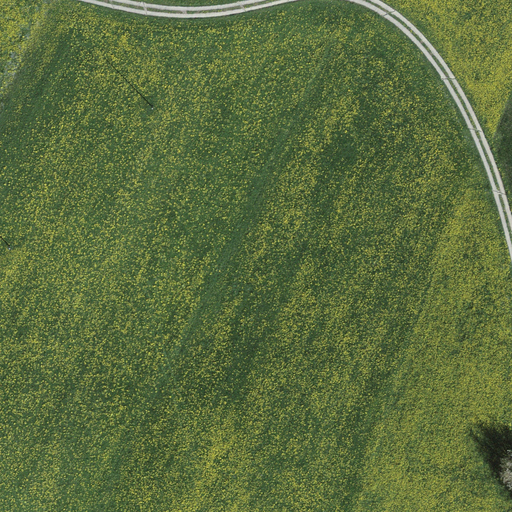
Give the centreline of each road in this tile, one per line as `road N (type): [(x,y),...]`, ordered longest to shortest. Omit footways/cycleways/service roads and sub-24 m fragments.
road 1 (track): [(511,222),(456,86),(410,28),(360,0)]
road 2 (track): [(293,0),(203,16),(90,0)]
